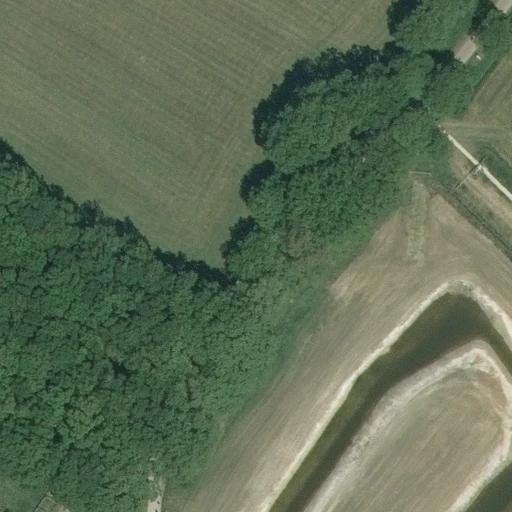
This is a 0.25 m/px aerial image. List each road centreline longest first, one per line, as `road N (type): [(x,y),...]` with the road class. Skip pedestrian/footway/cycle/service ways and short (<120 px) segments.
road 1 (track): [(420,107),(274,266),(145,458)]
road 2 (track): [(145,458),(118,475),(96,472),(55,460),(0,425)]
